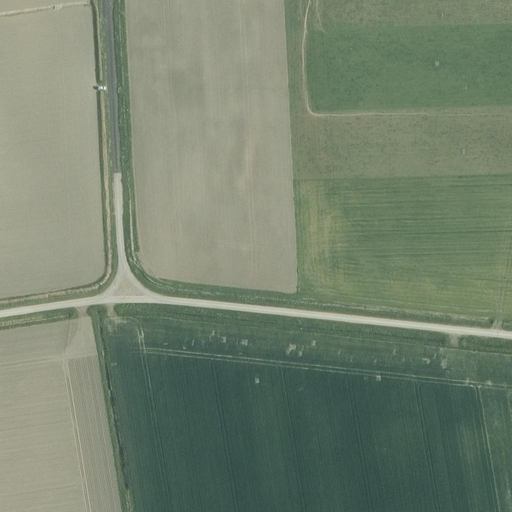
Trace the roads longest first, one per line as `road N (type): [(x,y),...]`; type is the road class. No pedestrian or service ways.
road 1 (unclassified): [(121,297),(511,334)]
road 2 (unclassified): [(121,297),(107,0)]
road 3 (unclassified): [(0,313),(121,297)]
